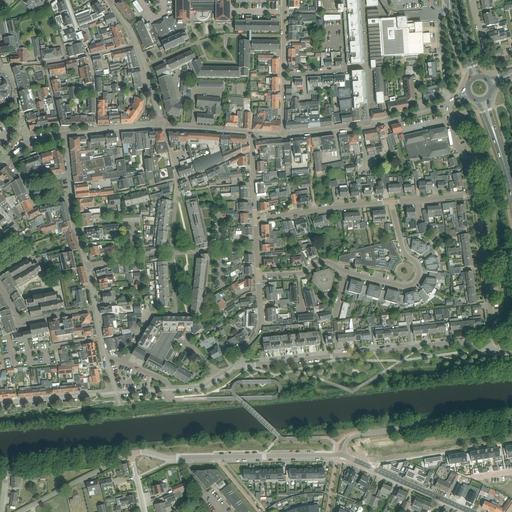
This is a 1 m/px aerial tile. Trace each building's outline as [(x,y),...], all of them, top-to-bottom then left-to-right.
[(45,6),(43,2),(41,3),(39,1),(39,0),(24,0),(23,2),(28,6),(30,4),(33,6),(31,8),(33,12),(45,6)] [(57,0),(51,5),(53,12),(58,10),(59,13),(67,10),(64,2),(58,4),(57,0)] [(122,0),(116,4),(129,21),(135,17),(123,0),(122,0)] [(277,10),(277,0),(175,0),(176,15),(172,16),(172,17),(169,18),(168,16),(163,18),(163,20),(161,21),(154,24),(155,27),(153,28),(150,23),(148,24),(146,25),(144,21),(144,20),(143,18),(137,21),(138,23),(134,25),(136,28),(140,36),(140,38),(143,44),(144,46),(145,49),(153,46),(157,44),(158,46),(160,51),(164,50),(165,50),(164,51),(165,52),(165,51),(165,52),(166,52),(166,51),(169,50),(170,50),(170,49),(173,48),(173,49),(174,48),(173,48),(176,46),(176,47),(177,47),(177,46),(180,45),(181,45),(181,44),(184,43),(184,44),(184,43),(185,45),(190,43),(188,38),(188,37),(187,35),(187,34),(186,34),(185,31),(186,31),(186,24),(188,24),(188,21),(189,21),(189,11),(190,11),(196,11),(196,14),(197,16),(198,18),(200,20),(203,20),(205,19),(207,18),(208,16),(209,16),(209,14),(209,11),(215,11),(216,11),(216,21),(221,21),(221,23),(235,23),(235,31),(239,31),(241,31),(246,31),(249,31),(251,31),(252,31),(255,31),(257,31),(263,31),(265,31),(266,31),(268,31),(273,31),(275,31),(279,31),(279,23),(277,23),(277,19),(274,19),(271,19),(271,18),(268,18),(268,21),(263,21),(258,21),(252,21),(252,20),(252,16),(246,16),(245,16),(245,21),(241,21),(230,21),(229,1),(266,2),(266,3),(269,3),(269,2),(271,2),(271,10),(275,10),(277,10)] [(314,0),(314,11),(330,11),(331,11),(343,11),(343,13),(343,16),(347,65),(351,65),(357,64),(357,65),(358,64),(363,64),(364,64),(364,63),(363,63),(363,59),(363,58),(363,53),(363,52),(362,52),(362,48),(362,47),(362,43),(362,42),(361,37),(362,37),(362,36),(361,36),(361,32),(361,31),(361,26),(361,25),(361,26),(360,21),(361,21),(361,20),(360,20),(360,16),(360,15),(360,13),(360,10),(360,9),(359,9),(359,5),(360,5),(359,4),(358,0),(314,0)] [(488,0),(487,0),(481,1),(483,9),(490,8),(492,7),(492,4),(493,3),(492,1),(496,1),(495,0),(489,0),(488,0)] [(299,5),(299,1),(296,1),(291,1),(289,1),(289,8),(295,8),(300,8),(300,11),(308,11),(308,6),(304,6),(304,5),(299,5)] [(96,14),(90,16),(93,21),(94,20),(105,16),(102,13),(104,11),(98,2),(91,7),(96,14)] [(138,4),(134,6),(139,13),(142,10),(138,4)] [(424,54),(422,22),(414,23),(414,24),(408,25),(406,25),(406,17),(378,19),(378,9),(367,10),(371,69),(374,69),(382,68),(381,57),(410,55),(424,54)] [(85,15),(76,18),(79,26),(87,24),(93,22),(93,21),(88,11),(88,10),(84,12),(85,15)] [(484,15),(483,16),(484,19),(485,19),(486,23),(487,27),(490,26),(491,26),(493,25),(499,24),(498,20),(493,21),(491,13),(488,14),(487,14),(484,15)] [(61,15),(55,17),(57,25),(63,23),(64,27),(72,24),(69,16),(62,18),(61,15)] [(309,19),(309,17),(311,17),(311,15),(294,15),(294,19),(289,19),(289,26),(302,26),(302,21),(304,20),(309,20),(309,19)] [(105,29),(104,34),(111,32),(119,30),(120,29),(118,25),(117,25),(115,18),(111,19),(110,19),(109,16),(104,18),(106,25),(108,24),(110,28),(105,29)] [(19,49),(15,32),(12,21),(6,22),(6,21),(0,22),(0,30),(1,35),(3,35),(4,39),(5,43),(0,44),(0,52),(16,49),(19,49)] [(74,29),(65,32),(68,40),(76,37),(77,41),(84,39),(82,32),(75,34),(74,29)] [(119,30),(108,33),(109,37),(112,36),(114,40),(118,38),(118,40),(123,38),(120,29),(119,30)] [(498,31),(489,34),(491,42),(500,39),(500,40),(511,37),(510,32),(504,33),(503,30),(498,31)] [(202,67),(201,64),(190,68),(191,70),(192,69),(196,77),(240,78),(240,76),(248,77),(248,70),(250,70),(250,54),(254,54),(254,51),(270,51),(270,53),(277,53),(277,50),(279,50),(279,41),(251,41),(251,36),(251,31),(249,31),(249,36),(249,41),(248,41),(240,41),(240,53),(239,68),(238,68),(225,68),(224,68),(202,67)] [(304,38),(305,33),(302,33),(298,33),(288,32),(288,41),(299,41),(299,38),(304,38)] [(32,39),(35,56),(36,59),(36,58),(41,57),(37,38),(32,39)] [(118,38),(114,40),(116,48),(125,45),(123,38),(118,40),(118,38)] [(98,52),(95,44),(94,40),(93,41),(92,42),(91,42),(91,43),(91,44),(91,45),(89,46),(92,54),(98,52)] [(77,41),(71,42),(75,56),(84,54),(81,44),(76,45),(75,42),(77,41)] [(105,50),(101,42),(95,44),(98,52),(105,50)] [(43,45),(40,46),(43,60),(56,58),(62,57),(61,48),(48,50),(48,48),(46,48),(45,45),(43,45)] [(134,48),(119,51),(120,53),(122,52),(123,57),(127,56),(128,58),(136,57),(134,48)] [(119,61),(120,57),(123,57),(122,52),(120,53),(119,51),(111,53),(112,58),(114,63),(118,62),(119,61)] [(190,68),(201,64),(199,59),(196,61),(195,59),(192,51),(167,62),(154,68),(157,76),(158,76),(159,78),(158,78),(160,84),(161,86),(160,86),(162,92),(163,94),(162,94),(164,99),(165,99),(165,101),(164,102),(165,107),(166,112),(167,112),(167,113),(169,114),(168,114),(173,115),(179,116),(180,111),(182,105),(178,104),(170,75),(173,75),(171,71),(188,64),(190,68)] [(331,53),(331,59),(331,62),(332,62),(335,62),(335,67),(342,67),(341,58),(336,58),(336,52),(331,53)] [(321,53),(321,57),(321,63),(325,63),(325,68),(332,67),(332,62),(331,62),(331,59),(326,59),(326,53),(321,53)] [(92,58),(94,69),(95,70),(95,72),(103,71),(100,56),(92,58)] [(268,67),(272,67),(279,67),(279,59),(274,59),(274,56),(258,56),(258,61),(268,61),(268,67)] [(80,59),(81,68),(89,67),(87,57),(80,59)] [(299,57),(288,57),(288,64),(294,64),(294,66),(293,66),(293,69),(306,69),(306,67),(306,65),(299,65),(299,64),(299,63),(299,58),(299,57)] [(66,63),(66,69),(73,67),(74,70),(78,69),(76,60),(66,63)] [(65,74),(64,63),(56,65),(57,75),(61,75),(61,76),(62,79),(65,79),(65,80),(67,80),(66,77),(65,74)] [(425,67),(426,79),(434,78),(434,79),(437,78),(437,73),(436,73),(435,63),(428,63),(428,67),(425,67)] [(52,76),(57,75),(56,65),(49,66),(50,76),(52,76)] [(19,92),(30,89),(31,89),(26,71),(25,71),(23,66),(20,66),(16,67),(15,66),(12,67),(15,77),(19,92)] [(89,67),(81,68),(79,69),(81,80),(85,79),(86,84),(92,83),(89,67)] [(376,104),(379,104),(384,104),(383,92),(383,82),(382,68),(374,69),(376,104)] [(134,84),(134,88),(142,87),(141,76),(140,69),(131,70),(132,70),(127,71),(128,76),(132,75),(133,78),(134,78),(134,84)] [(365,88),(365,87),(365,84),(365,82),(365,81),(364,81),(364,77),(364,76),(364,74),(364,72),(364,71),(363,71),(359,71),(358,71),(351,72),(349,72),(349,75),(350,81),(350,85),(350,89),(351,89),(351,107),(351,111),(359,110),(358,104),(360,104),(361,104),(365,104),(366,104),(366,103),(366,99),(366,98),(366,97),(365,93),(366,93),(366,92),(365,92),(365,91),(365,88)] [(345,89),(350,89),(350,81),(345,81),(344,75),(334,76),(334,83),(344,83),(345,89)] [(0,103),(2,103),(2,104),(3,103),(2,103),(3,103),(3,102),(2,102),(1,100),(2,100),(3,101),(3,100),(2,99),(3,98),(4,99),(4,100),(5,100),(5,99),(7,98),(7,99),(8,98),(7,97),(8,96),(9,96),(9,95),(8,95),(7,93),(8,92),(7,92),(6,92),(5,92),(5,91),(6,91),(6,90),(5,90),(5,89),(6,89),(7,89),(8,89),(7,88),(7,86),(9,86),(9,85),(7,85),(7,84),(7,83),(7,82),(6,83),(4,83),(4,81),(3,82),(3,83),(2,83),(1,83),(2,82),(1,81),(1,82),(0,81),(0,80),(2,80),(1,79),(0,79),(0,78),(0,77),(0,76),(0,103)] [(272,85),(278,85),(278,78),(277,78),(277,76),(272,76),(272,78),(269,78),(269,81),(269,85),(272,85)] [(322,82),(317,83),(317,84),(318,90),(323,89),(323,84),(333,83),(332,76),(322,76),(322,82)] [(317,83),(317,77),(307,77),(308,91),(313,91),(313,85),(317,84),(317,83)] [(404,78),(406,98),(400,100),(395,100),(397,110),(398,112),(409,110),(407,101),(415,100),(412,77),(404,78)] [(68,90),(68,88),(67,87),(61,88),(60,83),(61,83),(59,79),(57,80),(51,81),(54,93),(60,92),(60,93),(68,91),(68,90)] [(292,79),(292,87),(291,98),(299,98),(299,93),(297,94),(297,87),(302,87),(302,79),(292,79)] [(272,93),(275,93),(275,91),(278,91),(278,85),(272,85),(269,85),(272,85),(272,91),(267,91),(267,93),(272,93)] [(432,93),(439,91),(438,85),(425,89),(425,88),(423,88),(423,100),(428,98),(429,101),(434,98),(433,94),(433,95),(432,93)] [(44,111),(47,116),(48,127),(49,127),(58,126),(56,116),(56,112),(52,98),(50,99),(47,87),(39,89),(40,91),(37,91),(40,102),(37,103),(39,110),(44,108),(44,111)] [(71,87),(68,88),(68,90),(68,91),(68,95),(68,96),(69,98),(69,100),(76,99),(78,99),(76,87),(71,87)] [(30,89),(19,92),(24,112),(36,109),(32,93),(31,93),(30,89)] [(334,90),(331,91),(332,98),(339,97),(339,101),(340,110),(342,123),(341,123),(341,124),(342,124),(352,122),(350,108),(351,108),(351,107),(351,89),(350,89),(338,90),(334,90)] [(60,92),(54,93),(56,101),(63,99),(62,96),(61,96),(60,93),(60,92)] [(108,99),(107,94),(107,93),(103,93),(103,100),(98,100),(98,125),(109,125),(108,110),(107,110),(108,107),(108,100),(108,99)] [(272,102),(278,102),(278,95),(275,95),(275,93),(272,93),(267,93),(264,93),(264,96),(268,96),(268,102),(272,102)] [(306,103),(307,110),(307,113),(307,120),(308,120),(309,128),(320,127),(319,119),(319,115),(318,94),(312,95),(312,102),(306,102),(306,103)] [(212,107),(212,113),(207,112),(207,115),(197,114),(197,123),(213,124),(213,118),(216,118),(216,115),(219,116),(220,98),(197,96),(196,107),(201,108),(201,105),(212,107)] [(134,103),(131,108),(139,113),(142,109),(143,101),(135,97),(134,103)] [(397,110),(395,100),(395,97),(389,98),(390,101),(387,102),(389,114),(398,112),(397,110)] [(83,113),(88,114),(95,114),(95,98),(88,99),(88,107),(84,107),(83,113)] [(72,126),(71,117),(70,105),(63,106),(62,100),(56,101),(59,113),(61,126),(62,126),(71,126),(72,126)] [(133,122),(127,117),(124,116),(124,104),(122,104),(122,100),(118,100),(119,113),(121,113),(121,119),(121,124),(126,124),(127,124),(132,124),(133,122)] [(268,117),(271,117),(272,117),(272,112),(272,109),(278,109),(278,102),(272,102),(268,102),(267,102),(267,107),(268,107),(268,109),(266,109),(266,112),(267,115),(268,117)] [(225,124),(225,126),(237,127),(237,126),(238,118),(241,118),(241,113),(241,112),(237,112),(237,117),(230,116),(231,113),(231,105),(227,104),(226,113),(225,124)] [(380,110),(378,110),(379,118),(386,117),(384,106),(384,104),(379,104),(379,106),(380,110)] [(118,106),(108,107),(107,110),(108,110),(109,125),(120,124),(120,119),(119,115),(118,115),(118,106)] [(129,115),(127,117),(133,122),(139,113),(131,108),(130,107),(126,113),(129,115)] [(322,115),(319,115),(319,119),(320,127),(332,126),(331,118),(333,118),(334,118),(333,111),(331,111),(331,108),(327,108),(327,118),(324,119),(322,115)] [(360,121),(359,110),(351,111),(353,122),(360,121)] [(379,118),(378,110),(371,111),(372,119),(379,118)] [(27,119),(28,124),(36,122),(35,113),(35,112),(26,115),(27,119)] [(39,112),(35,113),(36,122),(37,122),(37,124),(35,124),(37,129),(48,127),(47,116),(40,117),(39,112)] [(261,117),(262,117),(262,120),(261,120),(261,130),(271,131),(271,121),(271,117),(268,117),(266,112),(262,112),(259,112),(259,116),(261,116),(261,117)] [(292,122),(292,130),(300,129),(300,121),(299,113),(291,114),(292,122)] [(308,128),(307,120),(307,113),(299,113),(300,121),(300,129),(308,128)] [(75,117),(71,117),(72,126),(81,126),(81,120),(81,116),(76,115),(76,116),(75,116),(75,117)] [(81,116),(81,120),(81,126),(95,126),(95,115),(91,115),(91,117),(89,117),(89,116),(87,116),(81,116)] [(253,130),(261,130),(261,120),(258,120),(258,117),(254,116),(253,130)] [(37,129),(35,124),(37,124),(37,122),(36,122),(28,124),(30,129),(30,131),(37,129)] [(396,125),(391,126),(393,134),(398,133),(398,135),(400,141),(404,140),(403,136),(401,128),(400,124),(399,124),(398,124),(396,124),(396,125)] [(377,128),(377,130),(379,139),(380,139),(385,137),(387,137),(387,136),(387,135),(385,126),(377,128)] [(431,158),(441,156),(447,155),(450,154),(448,143),(447,138),(448,138),(446,127),(428,131),(423,132),(423,131),(403,136),(404,140),(406,149),(409,160),(428,157),(428,158),(431,158)] [(376,130),(371,131),(371,135),(372,140),(379,139),(377,130),(376,130)] [(371,131),(364,132),(365,141),(370,140),(372,147),(367,148),(367,152),(375,150),(374,147),(372,140),(371,135),(371,131)] [(143,148),(142,137),(141,132),(135,133),(134,133),(136,149),(143,148)] [(149,145),(149,132),(141,132),(142,137),(143,137),(144,150),(145,149),(145,150),(150,149),(149,145)] [(154,171),(155,178),(156,184),(157,184),(159,182),(161,182),(159,171),(157,157),(156,157),(155,153),(154,153),(154,150),(154,145),(155,139),(155,133),(155,132),(149,132),(149,145),(150,149),(152,159),(154,171)] [(155,146),(155,152),(157,153),(169,152),(166,143),(164,142),(164,134),(164,133),(163,133),(163,132),(156,132),(156,133),(156,138),(156,142),(156,146),(155,146)] [(136,150),(136,149),(134,133),(122,134),(123,146),(124,154),(127,154),(127,155),(128,155),(127,144),(129,144),(129,148),(132,147),(133,150),(136,150)] [(107,136),(106,136),(107,149),(114,148),(116,148),(116,143),(116,134),(107,135),(107,136)] [(224,161),(219,136),(201,134),(188,134),(187,148),(184,148),(184,152),(188,152),(190,159),(192,158),(195,172),(196,173),(207,168),(224,161)] [(349,149),(348,136),(347,134),(343,134),(338,135),(339,142),(340,151),(345,150),(345,149),(349,149)] [(107,149),(106,136),(105,136),(105,135),(101,136),(98,136),(95,136),(94,136),(91,137),(90,137),(91,141),(87,142),(88,145),(88,148),(88,152),(98,150),(99,150),(102,150),(107,149)] [(229,136),(229,138),(228,143),(229,145),(230,151),(233,156),(240,153),(240,152),(241,152),(241,153),(249,149),(249,144),(246,145),(247,137),(229,135),(229,136)] [(360,154),(358,141),(358,142),(356,142),(355,135),(348,136),(349,149),(349,152),(350,152),(354,151),(354,154),(360,154)] [(220,136),(219,136),(224,161),(233,156),(230,151),(229,145),(228,143),(229,138),(228,138),(228,136),(220,136)] [(336,149),(334,136),(321,137),(321,138),(318,139),(318,138),(311,138),(311,139),(312,146),(313,145),(315,163),(316,173),(322,171),(320,152),(317,152),(317,147),(322,147),(322,151),(336,149)] [(69,139),(70,151),(79,151),(79,150),(85,149),(85,153),(88,152),(88,148),(85,149),(84,147),(80,147),(80,143),(86,142),(85,137),(83,138),(83,137),(82,137),(82,138),(80,138),(79,138),(69,139)] [(306,138),(298,139),(300,168),(302,168),(301,163),(308,163),(307,147),(306,138)] [(311,138),(306,138),(307,147),(310,147),(312,163),(315,163),(313,145),(312,146),(311,139),(311,138)] [(282,139),(274,140),(275,158),(276,169),(281,168),(279,151),(283,151),(282,139)] [(282,139),(283,151),(285,164),(292,164),(290,139),(289,139),(289,140),(282,141),(282,139)] [(298,139),(290,139),(292,164),(292,168),(300,168),(298,139)] [(274,140),(266,141),(267,148),(264,148),(265,153),(264,154),(265,159),(267,159),(267,162),(270,162),(270,159),(275,158),(274,140)] [(259,149),(260,159),(265,159),(264,154),(265,153),(264,148),(267,148),(266,141),(255,143),(256,150),(259,149)] [(53,152),(51,152),(53,159),(54,164),(54,166),(55,166),(64,164),(63,161),(61,149),(52,152),(53,152)] [(90,161),(90,156),(87,157),(85,153),(85,149),(79,150),(79,151),(70,151),(72,163),(80,163),(80,162),(86,161),(90,161)] [(43,162),(41,155),(41,156),(39,156),(38,156),(37,152),(28,156),(29,160),(20,163),(23,169),(23,171),(25,177),(32,177),(32,178),(39,177),(47,175),(46,168),(43,162)] [(53,159),(51,152),(41,155),(43,162),(47,164),(49,164),(52,164),(54,164),(53,159)] [(441,156),(431,158),(431,160),(443,159),(444,162),(449,161),(450,167),(457,165),(455,158),(449,159),(448,155),(441,156)] [(106,172),(113,170),(110,157),(90,161),(86,161),(80,162),(80,163),(72,163),(72,168),(72,169),(73,173),(73,177),(80,175),(80,176),(85,175),(88,175),(88,180),(86,180),(86,182),(92,181),(119,178),(126,177),(125,170),(126,170),(125,161),(124,159),(116,161),(118,171),(106,173),(106,172)] [(230,161),(232,164),(239,161),(239,167),(246,166),(246,157),(238,157),(230,161)] [(192,158),(190,159),(191,162),(187,164),(186,160),(179,162),(180,166),(181,169),(177,170),(180,178),(193,174),(192,173),(195,172),(192,158)] [(154,171),(152,159),(144,160),(146,172),(145,172),(146,175),(147,180),(155,178),(154,171)] [(257,162),(257,167),(259,167),(259,166),(261,166),(261,167),(267,166),(267,162),(267,159),(265,159),(260,159),(260,160),(257,160),(257,162)] [(56,174),(56,171),(55,166),(54,166),(54,168),(49,169),(49,164),(47,164),(43,162),(46,168),(47,175),(55,174),(56,174)] [(65,172),(64,164),(55,166),(56,174),(58,173),(59,174),(61,173),(65,172)] [(9,182),(7,184),(9,186),(11,184),(18,180),(14,175),(7,166),(0,171),(9,182)] [(220,171),(218,167),(206,172),(208,178),(221,173),(220,171)] [(452,175),(454,181),(461,180),(459,173),(455,174),(453,169),(448,170),(449,176),(452,175)] [(0,186),(3,190),(9,186),(7,184),(5,186),(3,184),(7,181),(0,171),(0,186)] [(144,173),(134,175),(135,177),(133,177),(136,187),(144,185),(142,176),(145,176),(144,173)] [(430,177),(425,177),(425,182),(426,190),(432,190),(431,178),(433,178),(433,173),(430,173),(430,177)] [(205,174),(195,177),(198,185),(204,182),(203,177),(206,176),(205,174)] [(417,174),(414,174),(415,178),(415,180),(415,187),(419,187),(419,191),(426,190),(425,182),(418,183),(418,180),(418,174),(417,174)] [(86,182),(86,180),(88,180),(88,175),(85,175),(80,176),(80,175),(73,177),(74,178),(74,179),(74,184),(83,182),(86,182)] [(367,177),(367,178),(368,188),(364,188),(364,195),(371,194),(371,188),(374,188),(373,176),(371,176),(367,177)] [(398,185),(394,185),(394,193),(401,192),(400,184),(403,184),(401,176),(397,177),(398,185)] [(445,186),(448,186),(447,176),(442,176),(442,179),(437,180),(438,189),(446,189),(445,186)] [(126,177),(119,178),(119,180),(118,181),(120,190),(129,189),(126,177)] [(198,185),(195,177),(189,179),(192,186),(192,187),(198,185)] [(20,178),(18,180),(11,184),(15,195),(16,197),(26,193),(20,178)] [(300,180),(301,188),(310,187),(309,179),(300,180)] [(385,183),(384,179),(381,179),(381,182),(378,182),(378,187),(375,187),(376,194),(377,195),(379,195),(379,194),(383,194),(382,187),(382,184),(385,183)] [(462,187),(461,180),(454,181),(449,183),(449,185),(450,189),(453,189),(456,188),(462,187)] [(356,183),(357,184),(350,185),(351,196),(358,196),(358,190),(361,189),(360,182),(356,183)] [(150,199),(159,200),(168,201),(169,196),(166,195),(166,194),(171,193),(169,186),(167,187),(167,184),(156,187),(157,187),(158,188),(158,189),(159,189),(159,190),(160,190),(161,193),(149,196),(150,199)] [(403,186),(404,192),(411,191),(411,184),(407,184),(407,185),(403,186)] [(50,185),(51,186),(48,187),(48,186),(47,186),(33,189),(34,198),(49,195),(49,196),(50,196),(50,195),(52,194),(52,195),(53,195),(53,194),(53,193),(52,187),(52,186),(51,186),(51,185),(50,185)] [(88,185),(74,186),(74,187),(75,187),(75,190),(75,191),(76,194),(75,194),(76,194),(76,197),(76,198),(109,195),(109,194),(112,194),(114,194),(113,188),(104,190),(104,191),(89,193),(88,185)] [(190,191),(188,185),(182,187),(184,190),(181,191),(183,195),(184,195),(184,193),(185,193),(186,196),(190,195),(189,192),(190,191)] [(348,197),(347,189),(347,185),(341,186),(339,188),(340,190),(339,190),(336,190),(336,193),(336,197),(340,197),(348,197)] [(0,206),(2,209),(4,207),(8,204),(6,200),(5,199),(7,197),(5,195),(3,191),(3,190),(0,186),(0,206)] [(299,197),(300,203),(308,202),(307,196),(308,196),(307,190),(300,191),(301,196),(299,197)] [(140,192),(142,203),(149,201),(147,191),(146,191),(142,192),(142,193),(140,193),(140,192)] [(269,194),(271,199),(277,198),(277,197),(287,195),(286,191),(276,193),(276,192),(269,194)] [(131,194),(130,195),(132,205),(133,205),(135,204),(135,205),(137,205),(139,205),(140,204),(140,203),(141,203),(142,203),(140,192),(139,192),(136,193),(134,194),(131,194)] [(6,200),(8,204),(12,209),(14,207),(15,206),(13,203),(13,202),(14,201),(15,201),(16,200),(18,204),(21,203),(29,200),(26,193),(16,197),(15,195),(9,197),(7,197),(5,199),(6,200)] [(124,197),(123,197),(126,207),(132,205),(130,195),(130,196),(128,196),(124,197)] [(108,197),(110,206),(117,205),(118,211),(121,211),(119,197),(116,197),(116,196),(108,197)] [(94,198),(85,199),(86,207),(94,207),(94,198)] [(193,199),(186,201),(187,204),(187,206),(188,210),(189,213),(189,215),(190,215),(191,220),(191,221),(191,222),(191,224),(191,225),(192,230),(193,231),(192,231),(193,231),(193,233),(194,233),(194,234),(195,239),(195,240),(195,242),(196,244),(196,245),(197,245),(197,246),(199,249),(200,248),(200,249),(208,248),(208,242),(207,242),(206,238),(205,237),(206,237),(204,230),(204,231),(204,230),(203,225),(203,226),(203,224),(202,220),(201,219),(202,219),(200,213),(200,212),(199,208),(199,207),(198,203),(197,202),(198,202),(198,201),(197,199),(197,198),(195,199),(193,199)] [(86,207),(85,199),(84,199),(76,200),(78,213),(84,212),(83,207),(86,207)] [(268,201),(268,203),(260,203),(260,211),(268,211),(268,205),(277,203),(277,199),(268,201)] [(21,203),(26,213),(27,212),(33,209),(29,200),(21,203)] [(159,200),(157,218),(169,219),(169,214),(169,213),(169,212),(170,208),(169,208),(170,206),(170,201),(168,201),(159,200)] [(66,202),(59,203),(61,210),(59,210),(60,215),(62,214),(62,213),(65,212),(64,211),(67,210),(66,202)] [(59,203),(48,206),(50,212),(59,210),(61,210),(59,203)] [(239,203),(236,203),(236,207),(237,210),(237,214),(244,214),(244,211),(249,210),(249,203),(246,203),(239,203)] [(465,213),(464,205),(457,205),(457,206),(456,206),(456,204),(453,205),(453,203),(442,204),(443,211),(449,210),(449,208),(452,208),(453,214),(458,214),(465,213)] [(46,213),(49,224),(53,223),(50,212),(48,206),(48,205),(39,207),(41,214),(46,213)] [(26,213),(25,214),(21,215),(23,219),(27,217),(26,215),(28,214),(31,219),(39,215),(40,214),(38,207),(32,210),(28,213),(27,212),(26,213)] [(434,217),(433,207),(427,208),(427,211),(422,211),(425,223),(428,222),(428,220),(428,219),(428,215),(430,215),(430,218),(434,217)] [(440,207),(433,207),(434,217),(442,217),(442,213),(440,213),(440,207)] [(410,218),(411,229),(416,229),(414,209),(406,209),(407,218),(410,218)] [(70,220),(67,210),(64,211),(65,212),(62,213),(62,214),(62,215),(63,218),(59,219),(60,221),(60,222),(61,222),(70,220)] [(373,220),(381,219),(381,222),(385,222),(385,211),(373,212),(373,220)] [(0,225),(6,221),(9,225),(12,222),(6,213),(2,216),(0,217),(0,225)] [(89,214),(80,215),(81,219),(81,221),(81,224),(82,227),(84,227),(86,227),(94,226),(93,222),(93,219),(92,217),(100,217),(100,213),(89,214)] [(352,225),(351,213),(344,214),(344,221),(343,222),(344,225),(347,225),(348,228),(352,228),(352,226),(352,225)] [(359,213),(351,213),(352,225),(352,226),(357,225),(357,224),(359,223),(359,220),(360,220),(359,213)] [(466,221),(465,213),(458,214),(453,214),(449,214),(449,218),(455,217),(456,222),(459,222),(466,221)] [(237,214),(235,214),(235,217),(240,220),(240,224),(241,224),(241,226),(241,228),(245,228),(247,227),(247,226),(247,224),(249,224),(249,214),(244,214),(237,214)] [(312,219),(314,228),(316,227),(315,226),(321,224),(322,228),(328,226),(326,215),(322,216),(312,219)] [(39,225),(44,224),(44,223),(42,216),(37,217),(37,218),(35,219),(37,223),(32,225),(32,227),(39,225)] [(157,218),(154,236),(167,237),(167,232),(167,230),(168,226),(167,226),(168,225),(167,225),(168,224),(169,219),(157,218)] [(295,222),(297,230),(298,233),(304,232),(303,229),(307,228),(305,219),(295,222)] [(72,230),(70,221),(64,223),(64,224),(62,224),(61,222),(60,222),(60,221),(55,222),(57,227),(57,229),(58,234),(64,232),(72,230)] [(445,231),(446,234),(456,233),(464,232),(463,232),(463,229),(467,229),(466,221),(459,222),(456,222),(457,229),(455,230),(445,231)] [(5,235),(13,230),(16,235),(17,235),(20,233),(12,222),(9,225),(1,231),(5,235)] [(57,227),(55,222),(53,223),(49,224),(44,226),(46,230),(46,232),(57,229),(57,227)] [(418,224),(421,235),(427,233),(427,232),(425,223),(418,224)] [(268,225),(261,225),(261,232),(269,232),(272,232),(272,228),(271,224),(268,224),(268,225)] [(241,228),(234,228),(234,231),(241,231),(242,235),(244,235),(248,235),(252,235),(252,227),(247,227),(245,228),(241,228)] [(92,238),(99,239),(100,235),(100,229),(86,231),(87,237),(91,236),(92,238)] [(269,232),(261,232),(262,239),(267,239),(269,239),(271,239),(271,241),(273,241),(277,241),(277,239),(272,239),(272,232),(269,232)] [(462,243),(469,242),(468,234),(458,235),(459,243),(462,243)] [(167,237),(154,236),(153,245),(164,246),(165,246),(166,246),(167,237)] [(411,250),(416,253),(422,242),(416,239),(416,240),(413,240),(413,237),(407,239),(408,245),(411,246),(411,250)] [(265,245),(262,245),(263,252),(270,252),(270,251),(270,250),(274,250),(273,244),(273,241),(271,241),(268,241),(265,242),(265,245)] [(397,254),(391,241),(381,244),(382,250),(386,249),(386,250),(387,251),(388,251),(390,254),(388,254),(389,257),(397,254)] [(316,255),(313,242),(299,245),(300,252),(306,250),(308,258),(311,257),(311,258),(314,256),(316,255)] [(424,257),(433,250),(432,248),(430,244),(427,246),(427,245),(422,242),(416,253),(420,255),(422,254),(424,257)] [(382,250),(381,244),(372,246),(374,252),(378,251),(381,262),(376,261),(376,262),(375,268),(385,269),(386,263),(385,263),(382,250)] [(90,248),(92,256),(100,254),(99,254),(107,252),(108,255),(116,253),(114,246),(106,248),(98,250),(97,246),(90,248)] [(376,261),(374,252),(372,246),(363,248),(365,254),(369,253),(371,260),(366,260),(365,266),(375,268),(376,262),(376,261)] [(366,260),(365,254),(363,248),(354,250),(355,254),(360,253),(361,259),(356,258),(355,258),(355,264),(365,266),(366,260)] [(356,258),(355,254),(354,250),(348,252),(350,252),(350,254),(339,256),(338,262),(349,264),(350,260),(355,258),(356,258)] [(437,263),(436,257),(434,258),(432,255),(435,253),(433,250),(424,257),(426,260),(424,261),(425,266),(437,263)] [(463,255),(464,259),(471,258),(470,250),(463,251),(458,251),(448,253),(448,256),(454,255),(458,255),(463,255)] [(76,268),(74,260),(72,252),(70,252),(70,251),(68,252),(69,253),(60,254),(59,253),(56,253),(56,252),(48,254),(48,253),(41,254),(42,258),(48,257),(49,260),(60,258),(61,263),(58,264),(60,274),(75,271),(74,269),(76,268)] [(191,312),(191,313),(200,314),(202,314),(202,313),(203,309),(203,308),(202,308),(203,304),(203,302),(203,301),(204,296),(204,295),(204,291),(205,290),(205,284),(205,283),(206,277),(207,273),(207,272),(207,266),(207,265),(208,261),(208,260),(209,260),(208,254),(201,255),(200,255),(198,258),(198,259),(197,259),(197,260),(196,262),(196,264),(197,264),(196,269),(196,271),(195,271),(195,273),(195,274),(194,279),(194,280),(194,282),(195,282),(194,284),(194,289),(193,289),(193,291),(193,293),(192,298),(192,300),(193,300),(192,303),(192,307),(191,307),(191,309),(191,312)] [(301,258),(304,257),(303,254),(301,254),(300,254),(298,255),(285,255),(286,257),(288,258),(288,259),(292,261),(292,265),(297,264),(300,266),(301,264),(302,264),(301,258)] [(399,262),(400,261),(397,254),(389,257),(391,260),(389,263),(385,263),(386,263),(385,269),(393,270),(393,269),(393,268),(394,267),(394,266),(395,265),(396,264),(397,263),(398,262),(399,262)] [(252,263),(252,255),(244,255),(245,261),(243,261),(243,263),(252,263)] [(279,256),(271,256),(271,260),(264,260),(264,267),(273,267),(273,264),(278,263),(278,260),(279,260),(280,259),(279,256)] [(33,299),(25,300),(25,301),(24,301),(23,302),(21,298),(22,297),(21,297),(14,285),(16,284),(17,286),(42,270),(37,263),(35,265),(33,261),(30,263),(28,259),(0,276),(0,278),(14,301),(13,302),(19,312),(23,310),(24,312),(27,311),(29,310),(31,316),(42,314),(42,312),(64,308),(62,299),(60,300),(59,296),(58,293),(56,293),(55,292),(33,297),(33,299)] [(154,263),(155,272),(167,271),(167,262),(166,262),(165,262),(154,263)] [(439,269),(437,263),(425,266),(427,272),(429,272),(429,275),(440,276),(441,273),(437,272),(437,269),(439,269)] [(97,277),(105,275),(112,273),(114,274),(120,274),(118,265),(114,266),(115,268),(111,269),(112,271),(108,272),(107,268),(100,269),(100,270),(101,269),(101,270),(96,271),(97,277)] [(235,271),(239,269),(239,268),(239,267),(239,265),(238,265),(238,266),(235,267),(230,269),(230,270),(230,273),(232,273),(235,271)] [(81,277),(83,286),(85,286),(87,285),(88,286),(88,285),(85,270),(84,266),(77,268),(80,277),(81,277)] [(252,275),(251,267),(240,268),(240,272),(242,272),(243,275),(239,275),(240,279),(246,279),(247,278),(247,275),(252,275)] [(313,273),(314,274),(314,275),(313,279),(311,281),(323,292),(324,291),(327,290),(329,290),(330,290),(335,274),(333,274),(331,272),(330,270),(329,269),(322,271),(322,273),(321,273),(321,271),(313,273)] [(155,272),(156,290),(168,289),(168,284),(167,284),(167,282),(168,282),(168,281),(168,278),(167,278),(167,277),(167,276),(167,271),(155,272)] [(463,281),(473,279),(472,271),(461,273),(463,281)] [(99,283),(100,283),(108,283),(111,283),(110,279),(113,279),(112,273),(105,275),(106,276),(103,277),(98,278),(99,280),(98,280),(98,282),(99,283)] [(436,282),(436,279),(440,280),(440,276),(429,275),(428,278),(426,278),(423,282),(434,288),(437,283),(436,282)] [(237,281),(234,283),(237,287),(239,286),(244,283),(244,288),(253,287),(253,279),(244,280),(238,283),(237,281)] [(463,289),(467,288),(474,287),(473,279),(463,281),(463,285),(462,285),(458,286),(452,288),(452,290),(459,289),(463,289)] [(354,293),(357,281),(351,280),(350,282),(347,281),(344,293),(348,293),(348,292),(354,293)] [(359,296),(363,297),(365,286),(362,285),(363,283),(357,281),(354,293),(360,294),(359,296)] [(269,288),(265,288),(265,292),(267,291),(267,294),(274,294),(275,294),(275,290),(274,290),(274,288),(275,288),(275,284),(275,282),(268,283),(269,288)] [(431,294),(434,288),(423,282),(421,287),(422,289),(420,291),(427,300),(430,298),(427,295),(430,293),(431,294)] [(372,298),(375,286),(369,285),(369,287),(365,286),(363,297),(366,298),(366,300),(371,302),(372,298)] [(85,286),(83,286),(71,288),(72,295),(75,294),(76,301),(74,302),(75,308),(83,306),(82,302),(83,302),(81,291),(85,290),(85,286)] [(378,301),(381,302),(384,291),(381,290),(381,288),(375,286),(372,298),(378,299),(378,301)] [(465,292),(465,296),(475,295),(474,287),(467,288),(468,292),(465,292)] [(168,289),(156,290),(157,308),(169,307),(169,302),(168,302),(168,300),(169,300),(168,300),(169,300),(169,296),(168,296),(168,295),(168,294),(168,289)] [(391,302),(394,291),(387,289),(387,292),(384,291),(381,302),(384,303),(385,301),(391,302)] [(114,298),(116,295),(116,291),(112,291),(110,292),(110,293),(102,294),(103,301),(111,301),(114,300),(114,298)] [(307,308),(314,306),(313,305),(313,304),(313,302),(312,301),(312,299),(311,298),(311,296),(311,295),(310,293),(310,292),(310,291),(303,292),(307,308)] [(396,306),(399,307),(402,295),(399,295),(400,292),(394,291),(391,302),(396,304),(396,306)] [(427,300),(420,291),(417,293),(416,291),(411,292),(414,304),(420,302),(419,301),(422,299),(424,302),(427,300)] [(414,304),(411,292),(405,294),(405,296),(402,295),(399,307),(404,308),(405,304),(408,304),(408,306),(414,304)] [(0,326),(3,336),(11,333),(16,331),(11,315),(9,309),(0,293),(0,326)] [(475,295),(465,296),(466,301),(467,301),(467,304),(469,304),(470,304),(476,303),(475,295)] [(240,301),(241,305),(248,305),(248,306),(249,306),(249,307),(250,307),(250,306),(251,306),(251,305),(251,304),(254,304),(253,296),(247,297),(247,300),(240,301)] [(226,307),(222,301),(217,304),(221,311),(224,309),(223,309),(226,307)] [(226,313),(236,307),(233,302),(226,307),(223,309),(224,309),(226,313)] [(316,306),(314,307),(313,307),(314,309),(319,308),(319,310),(325,308),(326,313),(319,314),(319,313),(315,314),(317,322),(331,318),(327,303),(316,306)] [(108,307),(100,308),(101,314),(109,313),(115,314),(114,309),(117,308),(117,306),(108,307)] [(267,309),(266,309),(266,313),(268,313),(268,315),(275,315),(275,308),(275,306),(271,306),(271,309),(267,309)] [(81,314),(72,315),(72,318),(73,319),(81,318),(82,324),(90,323),(90,322),(91,321),(90,320),(89,315),(89,314),(81,315),(81,314)] [(129,327),(130,329),(136,329),(136,318),(141,317),(141,314),(128,315),(129,327)] [(246,314),(246,327),(252,330),(253,327),(254,327),(255,314),(248,314),(246,314)] [(314,321),(313,314),(297,315),(298,322),(314,321)] [(390,325),(391,330),(392,337),(400,336),(398,326),(394,327),(393,320),(391,321),(391,315),(389,315),(390,321),(390,325)] [(147,353),(150,355),(162,362),(172,344),(175,339),(177,340),(183,335),(183,332),(192,333),(196,337),(204,330),(201,324),(199,321),(192,321),(192,318),(190,318),(190,316),(180,316),(180,317),(175,317),(175,316),(165,316),(165,317),(162,317),(162,318),(154,318),(150,325),(149,325),(148,327),(147,326),(142,335),(143,336),(141,340),(140,339),(137,344),(138,344),(138,345),(136,348),(146,354),(147,353)] [(64,318),(62,318),(63,320),(63,323),(65,323),(65,325),(64,326),(64,329),(64,330),(65,330),(66,329),(74,328),(73,319),(72,318),(68,318),(68,317),(69,317),(67,317),(66,317),(64,318)] [(478,317),(473,318),(475,328),(483,327),(482,320),(478,320),(478,317)] [(470,321),(466,322),(467,328),(475,328),(473,318),(469,318),(470,321)] [(53,321),(49,322),(50,332),(51,332),(59,331),(60,330),(60,326),(58,327),(58,324),(59,324),(59,323),(59,321),(58,319),(57,319),(54,319),(53,319),(52,320),(53,320),(53,321)] [(457,319),(458,322),(459,329),(467,328),(466,322),(462,322),(462,319),(457,319)] [(459,329),(458,322),(454,323),(454,320),(449,321),(451,330),(459,329)] [(436,325),(437,332),(445,331),(444,324),(444,321),(436,322),(436,325)] [(26,333),(18,334),(19,340),(27,338),(32,338),(32,339),(49,336),(47,322),(29,326),(30,326),(28,326),(29,332),(26,333)] [(220,323),(212,328),(215,331),(223,326),(220,323)] [(421,334),(420,327),(420,323),(412,324),(413,328),(412,328),(413,335),(421,334)] [(420,323),(420,327),(421,334),(429,333),(428,326),(428,323),(424,324),(424,323),(420,323)] [(398,326),(400,336),(408,335),(407,328),(406,328),(406,325),(398,326)] [(51,332),(52,341),(53,341),(57,341),(57,336),(83,332),(84,337),(84,336),(92,335),(92,334),(93,334),(92,332),(91,328),(89,329),(86,329),(83,329),(82,327),(64,330),(63,330),(60,331),(51,332)] [(105,329),(103,329),(104,337),(111,336),(113,335),(113,334),(115,333),(114,329),(114,327),(105,329)] [(365,333),(361,333),(362,340),(370,339),(369,332),(369,328),(368,328),(366,328),(365,333)] [(384,338),(383,331),(383,328),(374,329),(376,339),(384,338)] [(345,330),(345,332),(345,335),(346,342),(354,341),(353,334),(353,332),(353,329),(349,329),(350,331),(345,331),(345,330)] [(356,331),(353,332),(353,334),(354,341),(362,340),(361,333),(361,329),(357,329),(356,331)] [(242,333),(228,341),(231,346),(235,344),(235,343),(238,342),(248,337),(244,330),(241,332),(242,333)] [(117,349),(121,348),(120,346),(128,344),(132,337),(130,333),(129,333),(123,335),(122,335),(122,336),(105,341),(109,351),(115,350),(115,351),(118,350),(117,349)] [(325,336),(326,344),(334,343),(333,335),(325,336)] [(82,345),(79,345),(79,348),(82,347),(83,351),(83,352),(87,351),(94,350),(94,346),(93,343),(86,344),(82,345)] [(172,344),(162,362),(165,363),(166,362),(167,363),(176,346),(172,344)] [(221,355),(219,352),(221,351),(218,345),(214,347),(215,349),(209,353),(213,360),(221,355)] [(62,350),(59,351),(60,355),(60,356),(63,355),(68,354),(67,351),(66,351),(65,347),(61,348),(62,350)] [(146,354),(136,348),(132,355),(142,361),(146,354)] [(178,360),(181,363),(187,353),(183,351),(179,358),(178,360)] [(181,362),(184,364),(189,362),(192,357),(187,353),(181,362)] [(161,371),(161,370),(165,363),(162,362),(150,355),(146,363),(161,371)] [(173,376),(174,375),(173,375),(178,369),(167,363),(166,362),(165,363),(161,370),(171,376),(172,375),(173,376)] [(173,375),(174,375),(187,383),(192,375),(178,367),(178,369),(173,375)] [(201,377),(202,378),(210,373),(208,370),(202,374),(201,377)] [(76,385),(73,385),(74,392),(79,391),(80,391),(81,391),(81,390),(84,390),(84,383),(80,383),(80,379),(80,376),(80,375),(75,376),(76,385)] [(92,377),(89,377),(90,384),(95,383),(100,382),(99,376),(92,377)] [(52,382),(45,382),(45,385),(46,395),(47,395),(49,395),(53,394),(52,384),(52,382)] [(5,389),(0,389),(1,392),(1,399),(8,398),(7,389),(7,386),(5,386),(5,389)] [(15,388),(7,389),(8,398),(9,398),(11,398),(15,398),(15,391),(15,390),(15,388)] [(505,448),(503,448),(504,456),(511,454),(511,452),(511,446),(505,447),(505,448)] [(498,448),(493,449),(494,458),(502,456),(501,448),(499,449),(498,448)] [(470,453),(468,454),(469,462),(477,460),(476,451),(470,452),(470,453)] [(465,453),(460,454),(461,463),(469,462),(468,454),(466,454),(465,453)] [(448,457),(446,457),(447,465),(455,464),(454,454),(448,455),(448,457)] [(433,458),(424,459),(424,464),(428,464),(429,467),(437,466),(439,462),(443,462),(442,457),(435,458),(433,458)] [(391,464),(382,465),(382,468),(393,473),(394,472),(395,472),(398,474),(404,462),(399,463),(398,463),(396,468),(391,466),(391,464)] [(120,471),(116,472),(117,476),(121,476),(121,477),(129,475),(126,464),(118,466),(120,471)] [(408,469),(404,477),(409,480),(409,479),(410,479),(414,481),(419,470),(415,468),(413,471),(408,469)] [(286,482),(286,475),(283,475),(283,469),(277,469),(277,470),(277,482),(286,482)] [(295,480),(295,469),(289,469),(289,475),(286,475),(286,482),(293,482),(293,480),(295,480)] [(324,469),(318,469),(318,481),(318,485),(325,484),(326,478),(324,478),(324,469)] [(197,474),(195,476),(206,490),(208,488),(210,486),(211,486),(212,485),(213,484),(215,486),(219,490),(219,491),(220,491),(220,492),(222,495),(224,497),(225,496),(233,491),(228,485),(227,486),(226,485),(225,484),(223,481),(223,480),(224,480),(223,479),(222,477),(216,471),(208,470),(208,473),(206,474),(204,472),(197,471),(197,474)] [(349,485),(353,487),(356,481),(353,479),(356,473),(354,472),(354,471),(351,470),(350,470),(349,470),(348,472),(345,471),(344,476),(345,477),(344,480),(350,483),(349,485)] [(419,470),(414,481),(417,483),(417,482),(419,483),(418,484),(423,486),(427,477),(421,475),(423,471),(419,470)] [(450,476),(453,477),(450,484),(438,479),(435,487),(447,492),(449,489),(452,490),(455,484),(454,484),(458,475),(451,472),(450,476)] [(361,486),(360,487),(360,486),(359,488),(360,488),(359,490),(362,492),(366,493),(370,485),(369,486),(366,485),(366,483),(369,479),(366,478),(362,476),(361,477),(361,476),(357,484),(358,484),(361,486)] [(12,477),(12,488),(18,488),(18,484),(21,484),(21,477),(12,477)] [(111,479),(100,481),(101,488),(107,487),(110,486),(113,485),(111,479)] [(511,489),(492,480),(489,486),(511,497),(511,489)] [(86,483),(88,492),(98,489),(96,481),(86,483)] [(457,487),(455,492),(456,492),(456,493),(459,495),(460,494),(461,495),(464,489),(467,490),(469,485),(470,483),(465,481),(464,483),(458,481),(456,486),(457,487)] [(173,493),(179,491),(188,487),(186,482),(172,488),(174,493),(173,493)] [(152,487),(154,495),(164,492),(163,489),(167,488),(166,484),(152,487)] [(368,504),(375,508),(379,500),(383,492),(388,494),(391,488),(383,484),(380,491),(379,490),(375,498),(372,496),(368,504)] [(467,490),(464,497),(467,498),(466,501),(472,504),(475,497),(476,497),(478,493),(471,490),(473,487),(469,485),(467,490)] [(487,497),(492,500),(494,495),(495,491),(488,488),(487,488),(482,486),(481,491),(488,494),(487,497)] [(388,503),(392,505),(394,501),(398,503),(400,498),(403,500),(406,493),(399,490),(396,496),(392,495),(388,503)] [(79,498),(77,491),(71,494),(73,499),(69,500),(71,505),(79,502),(79,498)] [(179,491),(173,493),(164,497),(166,502),(164,503),(159,504),(154,505),(155,509),(156,509),(156,511),(165,511),(164,505),(176,500),(175,498),(181,496),(179,491)] [(225,496),(224,497),(226,500),(229,503),(237,496),(233,491),(225,496)] [(120,499),(121,505),(128,504),(128,505),(130,504),(135,503),(133,495),(127,496),(127,494),(122,495),(123,499),(120,499)] [(229,503),(233,508),(241,501),(237,496),(229,503)] [(415,511),(416,511),(418,511),(419,511),(424,500),(416,497),(414,501),(412,504),(413,505),(411,507),(415,511)] [(501,510),(503,511),(505,511),(511,503),(511,501),(510,499),(501,510)] [(426,511),(429,508),(431,503),(424,500),(419,511),(418,511),(426,511)] [(233,508),(236,511),(238,511),(246,506),(241,501),(233,508)] [(400,510),(405,511),(410,503),(404,501),(400,510)] [(481,507),(488,510),(490,504),(484,501),(481,507)]
